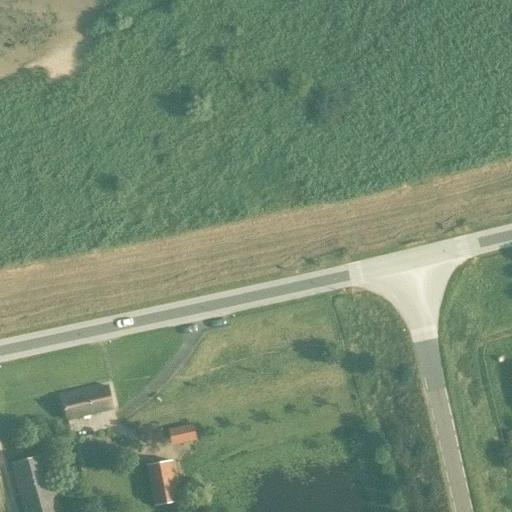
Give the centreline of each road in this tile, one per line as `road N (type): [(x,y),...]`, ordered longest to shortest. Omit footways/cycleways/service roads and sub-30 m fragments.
road 1 (tertiary): [(0,351),(409,262)]
road 2 (unclassified): [(465,511),(409,262)]
